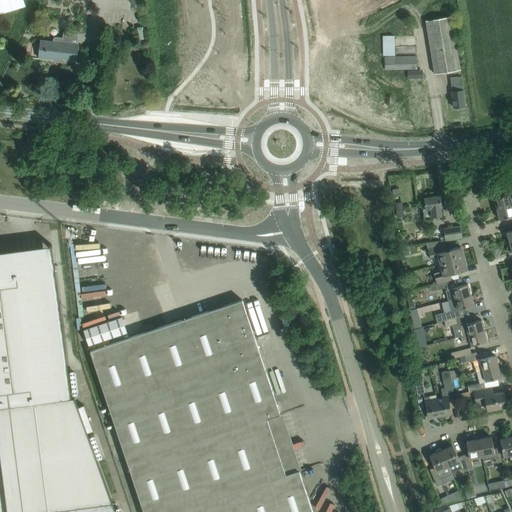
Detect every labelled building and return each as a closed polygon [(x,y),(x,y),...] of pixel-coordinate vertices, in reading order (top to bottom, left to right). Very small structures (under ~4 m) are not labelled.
[(23,0),(0,0),(0,13),(25,6),(23,0)] [(460,70),(451,17),(426,21),(434,74),(460,70)] [(395,36),(383,36),(383,56),(395,55),(395,36)] [(77,45),(62,43),(63,39),(61,38),(55,37),(53,38),(52,42),(40,40),(38,57),(54,59),(54,57),(76,60),(77,45)] [(384,58),(385,70),(416,69),(416,64),(420,64),(420,56),(384,58)] [(464,106),(462,80),(461,77),(450,78),(450,82),(453,107),(464,106)] [(496,208),(511,204),(511,198),(510,199),(509,194),(507,195),(506,194),(506,195),(494,198),(496,208)] [(433,219),(432,216),(441,215),(440,207),(441,207),(439,195),(424,198),(425,209),(422,209),(424,220),(433,219)] [(511,205),(511,204),(496,208),(499,219),(511,216),(511,217),(511,216),(511,205)] [(443,229),(445,240),(462,238),(460,226),(443,229)] [(439,258),(440,264),(464,259),(460,246),(444,251),(442,245),(427,249),(430,260),(439,258)] [(466,270),(464,259),(440,264),(442,272),(434,274),(436,284),(448,281),(451,280),(450,274),(466,270)] [(115,511),(112,502),(87,433),(93,431),(83,405),(78,407),(74,397),(71,397),(54,266),(0,273),(0,511),(115,511)] [(449,287),(448,281),(436,284),(438,289),(449,287)] [(454,287),(445,290),(448,300),(470,295),(467,284),(455,287),(454,287)] [(470,295),(448,300),(450,311),(442,313),(444,321),(455,318),(457,317),(455,310),(458,309),(458,310),(458,309),(473,305),(470,295)] [(143,511),(312,511),(298,470),(285,474),(266,418),(280,414),(242,300),(90,350),(143,511)] [(121,317),(83,330),(88,345),(126,333),(121,317)] [(455,318),(444,321),(445,327),(457,324),(455,318)] [(468,323),(459,325),(462,336),(484,331),(481,320),(468,323)] [(484,331),(462,336),(461,336),(463,343),(469,341),(470,345),(473,345),(474,345),(486,341),(484,331)] [(494,343),(504,339),(502,335),(492,338),(494,343)] [(449,359),(456,358),(471,354),(469,348),(447,354),(449,359)] [(476,352),(471,354),(456,358),(457,362),(460,361),(461,363),(478,358),(476,352)] [(475,366),(476,372),(498,366),(495,356),(480,359),(481,364),(475,366)] [(501,377),(498,366),(476,372),(479,383),(467,386),(469,392),(474,391),(485,388),(483,382),(486,382),(485,381),(501,377)] [(454,396),(454,395),(451,379),(449,371),(441,373),(444,388),(441,389),(442,398),(436,399),(439,416),(451,413),(448,397),(454,396)] [(69,374),(72,394),(78,393),(75,373),(69,374)] [(413,377),(417,394),(425,393),(421,375),(413,377)] [(505,407),(504,398),(502,398),(502,395),(503,394),(502,392),(493,394),(491,387),(485,388),(474,391),(469,392),(454,395),(454,396),(455,399),(475,395),(476,403),(486,401),(487,410),(505,407)] [(439,416),(436,399),(430,400),(429,396),(424,397),(428,418),(439,416)] [(490,436),(478,439),(482,456),(488,455),(489,459),(495,458),(495,463),(501,462),(499,448),(493,449),(492,445),(493,445),(493,444),(492,444),(490,436)] [(511,454),(511,436),(501,438),(500,438),(503,456),(511,454)] [(482,456),(478,439),(478,437),(472,438),(472,440),(466,441),(469,454),(463,455),(467,468),(472,467),(470,459),(482,456)] [(452,445),(441,450),(451,472),(462,468),(463,470),(467,468),(463,455),(457,457),(456,453),(456,452),(455,453),(452,445)] [(451,472),(441,450),(440,448),(435,450),(436,452),(430,455),(433,462),(432,463),(433,463),(435,467),(429,469),(435,482),(440,479),(440,478),(451,473),(451,472)] [(478,496),(473,500),(478,505),(482,501),(478,496)]
